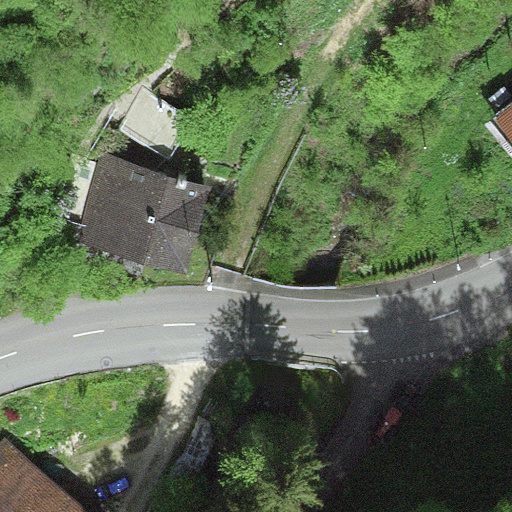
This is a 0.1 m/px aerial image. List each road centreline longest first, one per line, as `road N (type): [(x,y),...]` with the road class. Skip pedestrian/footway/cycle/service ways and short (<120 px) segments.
road 1 (tertiary): [(511,287),(383,331),(217,316),(0,356)]
road 2 (track): [(316,511),(368,417),(383,331)]
